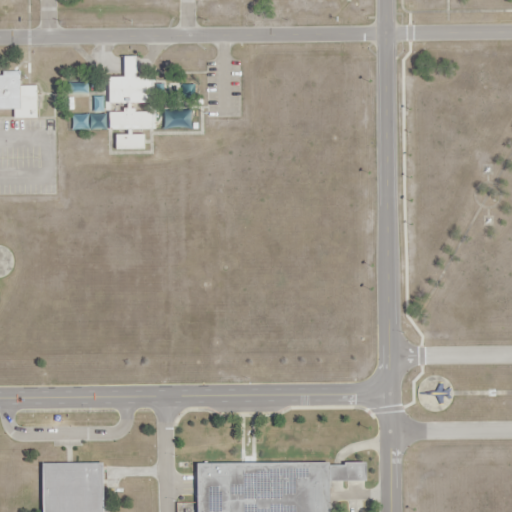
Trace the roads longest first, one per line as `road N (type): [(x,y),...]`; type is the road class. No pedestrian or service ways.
road 1 (residential): [(391,511),(386,0)]
road 2 (residential): [(0,398),(391,394)]
road 3 (residential): [(511,31),(387,33)]
road 4 (residential): [(511,354),(390,355)]
road 5 (residential): [(511,429),(391,431)]
